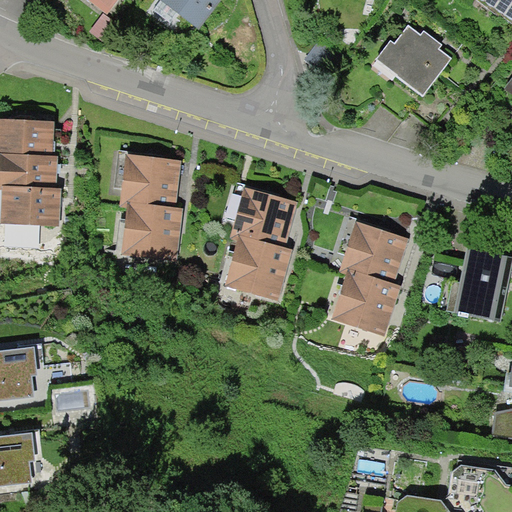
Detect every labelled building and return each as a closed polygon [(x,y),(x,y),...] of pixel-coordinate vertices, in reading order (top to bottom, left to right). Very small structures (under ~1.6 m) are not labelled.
[(110,0),(85,0),(101,12),(110,0)] [(213,0),(153,0),(191,29),(213,0)] [(511,24),(511,0),(464,0),(508,30),(511,24)] [(447,62),(404,25),(372,62),(415,99),(447,62)] [(511,80),(503,92),(511,99),(511,80)] [(55,120),(0,120),(0,220),(55,221),(55,120)] [(179,164),(130,159),(125,204),(174,209),(179,164)] [(294,204),(239,190),(227,234),(235,238),(282,248),(294,204)] [(406,239),(351,224),(338,271),(343,272),(393,286),(406,239)] [(288,250),(235,238),(223,288),(277,300),(288,250)] [(506,258),(460,252),(451,315),(498,321),(506,258)] [(393,286),(343,272),(330,322),(386,337),(399,287),(393,286)] [(35,349),(0,351),(0,395),(38,394),(35,349)] [(511,366),(505,366),(502,392),(511,393),(511,366)] [(511,410),(511,411),(494,415),(490,433),(491,439),(511,441),(511,410)] [(26,435),(0,438),(0,489),(32,485),(26,435)] [(443,505),(433,504),(440,511),(511,511),(511,487),(506,487),(492,471),(457,468),(448,473),(443,505)] [(440,511),(433,504),(404,500),(396,508),(395,511),(440,511)]
